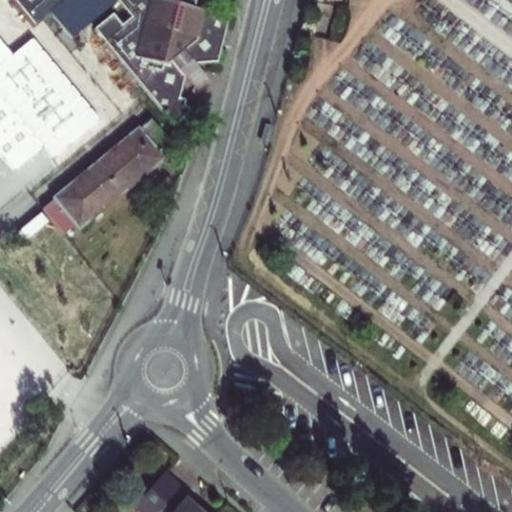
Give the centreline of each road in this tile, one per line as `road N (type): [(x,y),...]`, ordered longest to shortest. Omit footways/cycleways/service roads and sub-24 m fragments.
road 1 (tertiary): [(268,0),(178,337)]
road 2 (tertiary): [(137,393),(34,511)]
road 3 (residential): [(178,405),(292,511)]
